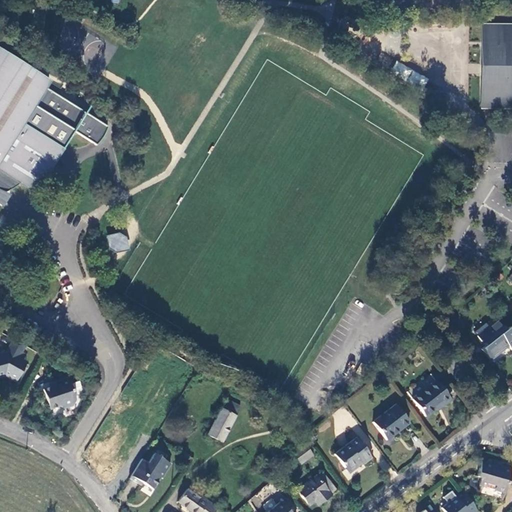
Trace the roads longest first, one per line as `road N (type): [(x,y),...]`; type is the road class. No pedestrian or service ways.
road 1 (unclassified): [(20,209),(61,242),(110,353)]
road 2 (residential): [(511,175),(488,179),(411,302)]
road 3 (unclassified): [(501,418),(372,511)]
road 4 (residential): [(411,302),(501,418)]
road 5 (residential): [(411,302),(357,340),(311,396)]
road 6 (unclassified): [(110,353),(0,287)]
road 7 (unclassified): [(110,353),(115,374),(65,461)]
